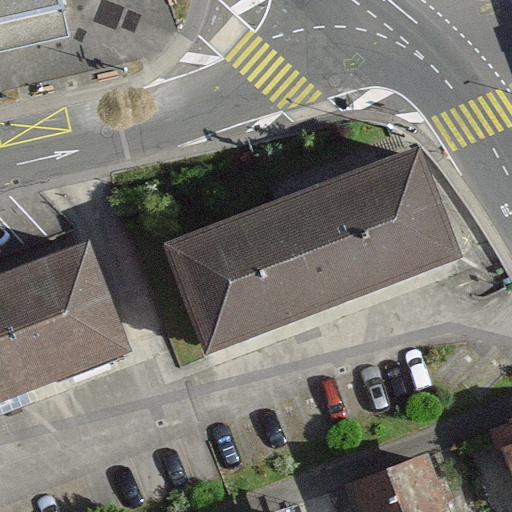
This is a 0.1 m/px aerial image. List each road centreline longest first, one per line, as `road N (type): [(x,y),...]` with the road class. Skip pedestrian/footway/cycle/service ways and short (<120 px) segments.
road 1 (residential): [(0,169),(77,152),(276,81),(328,0)]
road 2 (residential): [(511,197),(474,121),(426,64),(352,0)]
